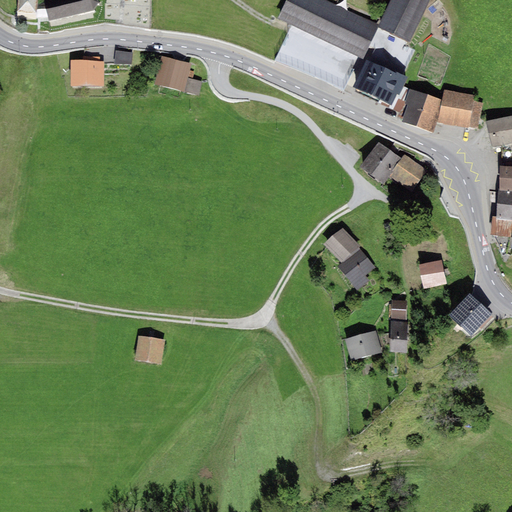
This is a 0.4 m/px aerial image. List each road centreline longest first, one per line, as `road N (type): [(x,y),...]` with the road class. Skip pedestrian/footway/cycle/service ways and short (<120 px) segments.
road 1 (secondary): [(511,303),(487,270),(462,177),(433,150),(220,55),(117,39),(35,47),(0,37)]
road 2 (track): [(263,322),(108,312),(0,290)]
road 3 (track): [(263,322),(318,399),(327,470),(343,477),(422,466)]
road 4 (track): [(368,192),(309,241),(263,322)]
